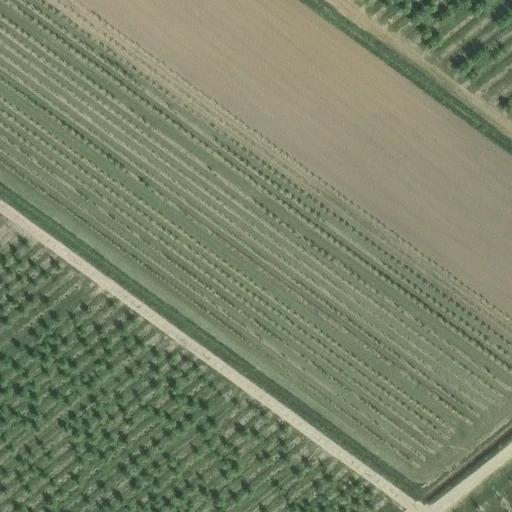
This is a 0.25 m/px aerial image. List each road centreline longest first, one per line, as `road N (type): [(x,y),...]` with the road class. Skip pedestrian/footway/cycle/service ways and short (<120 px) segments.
road 1 (track): [(415,511),(0,205)]
road 2 (track): [(343,0),(511,124)]
